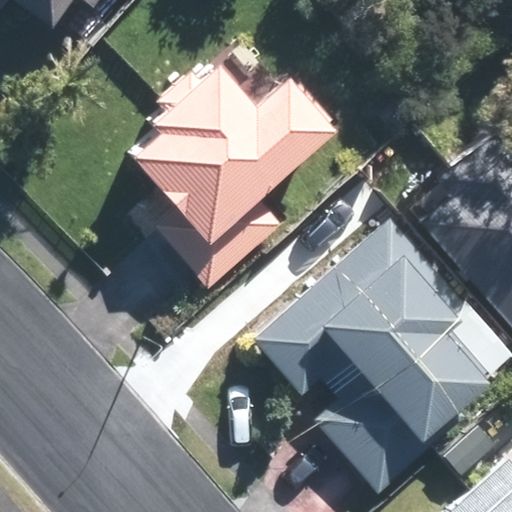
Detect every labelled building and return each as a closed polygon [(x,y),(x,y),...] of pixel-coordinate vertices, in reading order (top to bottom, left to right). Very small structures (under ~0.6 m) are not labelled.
[(15,0),(38,15),(48,0),(15,0)] [(154,220),(203,277),(270,219),(242,187),(315,124),(274,77),(242,104),(203,60),(138,116),(148,128),(123,149),(171,205),(154,220)] [(310,415),(373,488),(454,418),(439,401),(479,367),(433,314),(450,299),(382,220),(250,333),(295,384),(313,368),(335,393),(310,415)] [(511,243),(503,250),(511,262),(511,243)] [(504,289),(471,249),(443,272),(477,312),(504,289)] [(511,511),(511,473),(499,459),(443,508),(446,511),(511,511)]
